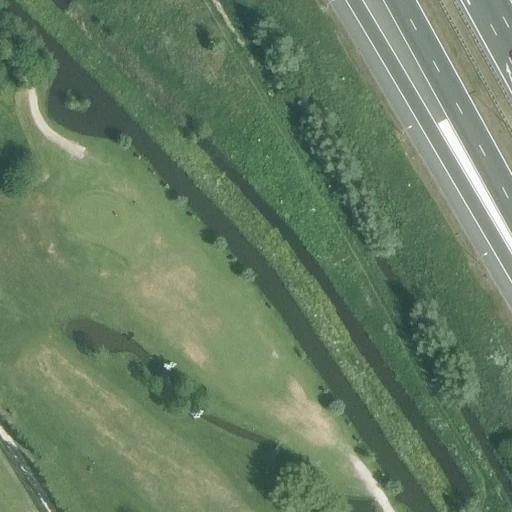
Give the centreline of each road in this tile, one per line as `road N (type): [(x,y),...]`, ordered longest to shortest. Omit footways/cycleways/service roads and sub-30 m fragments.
road 1 (track): [(209,0),(488,482),(481,511)]
road 2 (motorway): [(350,0),(511,255)]
road 3 (motorway): [(396,0),(511,210)]
